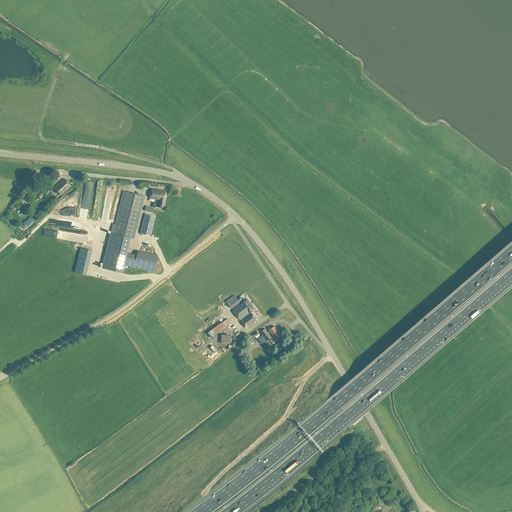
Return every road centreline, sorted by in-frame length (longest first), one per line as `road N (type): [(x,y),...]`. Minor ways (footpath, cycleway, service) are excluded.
road 1 (motorway): [(511,252),(200,511)]
road 2 (motorway): [(230,511),(511,273)]
road 3 (tertiary): [(423,511),(296,291),(235,215)]
road 4 (unclassified): [(0,378),(124,307),(235,215)]
road 5 (tertiary): [(235,215),(159,171),(0,153)]
road 6 (unknown): [(62,61),(42,117),(44,139),(160,163),(184,180)]
